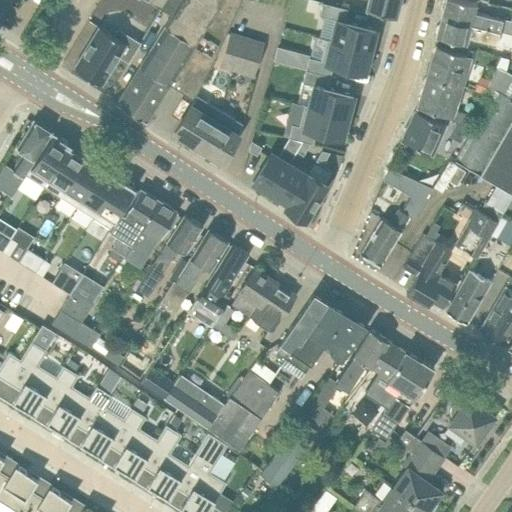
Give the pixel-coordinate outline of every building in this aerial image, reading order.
[(0,0),(0,18),(11,0),(0,0)] [(166,0),(161,8),(172,15),(117,102),(146,121),(147,118),(150,118),(155,111),(153,109),(170,84),(194,99),(197,95),(204,82),(215,54),(240,1),(240,0),(166,0)] [(166,0),(147,0),(161,8),(166,0)] [(399,0),(367,0),(366,8),(396,16),(399,0)] [(511,33),(511,20),(474,11),(476,3),(464,0),(442,0),(443,0),(442,5),(443,8),(441,15),(511,33)] [(347,7),(323,1),(319,14),(336,19),(331,39),(370,49),(376,28),(344,20),(347,7)] [(511,33),(441,15),(439,22),(437,25),(436,30),(437,33),(436,35),(466,43),(468,35),(511,46),(511,33)] [(117,27),(113,34),(99,26),(74,67),(88,75),(87,78),(96,84),(97,81),(101,83),(118,55),(128,62),(140,41),(117,27)] [(237,69),(248,38),(232,33),(222,64),(237,69)] [(248,38),(237,69),(252,74),(262,43),(248,38)] [(326,60),(309,56),(306,69),(330,75),(333,63),(365,71),(370,49),(331,39),(326,60)] [(467,53),(435,43),(430,62),(427,66),(426,72),(426,74),(458,84),(467,53)] [(511,73),(498,67),(491,80),(484,94),(490,97),(473,127),(470,125),(469,127),(461,141),(453,157),(455,158),(454,159),(497,183),(487,201),(485,199),(479,209),(475,207),(474,208),(475,208),(475,207),(497,220),(502,212),(511,195),(511,73)] [(330,75),(306,69),(302,82),(314,84),(309,105),(329,110),(333,111),(348,115),(353,93),(327,87),(330,75)] [(458,84),(426,74),(425,76),(422,80),(422,86),(416,104),(448,114),(458,84)] [(481,74),(473,88),(484,94),(491,80),(481,74)] [(197,95),(194,99),(174,131),(198,146),(221,109),(197,95)] [(303,126),(292,123),(288,136),(293,138),(302,140),(310,142),(313,143),(316,130),(342,137),(348,115),(333,111),(329,110),(309,105),(303,126)] [(445,122),(415,108),(407,124),(405,127),(402,132),(402,136),(401,137),(432,152),(445,122)] [(243,123),(221,109),(198,146),(222,161),(239,133),(238,133),(243,123)] [(457,121),(457,122),(469,127),(470,125),(469,124),(473,113),(458,109),(454,120),(457,121)] [(51,131),(33,120),(16,147),(24,152),(13,169),(5,164),(0,172),(0,186),(11,194),(24,173),(51,131)] [(457,122),(450,134),(460,140),(461,141),(469,127),(457,122)] [(44,186),(71,143),(52,132),(52,131),(51,131),(24,173),(44,186)] [(293,138),(288,145),(296,150),(302,140),(293,138)] [(251,140),(249,149),(257,154),(261,146),(251,140)] [(302,140),(296,150),(303,154),(310,142),(302,140)] [(71,143),(44,186),(62,197),(89,154),(71,143)] [(321,149),(315,159),(322,163),(329,151),(321,149)] [(289,162),(270,151),(252,180),(260,185),(258,188),(269,195),(289,162)] [(89,154),(62,197),(78,207),(105,165),(89,154)] [(306,173),(289,162),(269,195),(280,202),(282,198),(288,202),(306,173)] [(105,165),(78,207),(95,218),(122,176),(105,165)] [(389,169),(384,182),(410,196),(415,199),(423,185),(389,169)] [(305,219),(327,183),(307,171),(306,173),(288,202),(285,207),(305,219)] [(122,176),(95,218),(110,227),(137,186),(122,176)] [(124,254),(158,199),(140,188),(124,213),(121,211),(110,230),(119,236),(112,246),(124,254)] [(382,217),(360,252),(380,264),(410,216),(413,218),(422,203),(410,196),(401,210),(399,208),(390,222),(382,217)] [(158,235),(161,237),(177,211),(158,199),(133,240),(124,254),(136,261),(146,245),(150,248),(158,235)] [(475,208),(474,208),(455,243),(477,256),(482,247),(497,220),(475,207),(475,208)] [(203,225),(184,213),(139,288),(147,293),(162,270),(163,271),(177,247),(186,252),(203,225)] [(511,225),(506,222),(497,237),(511,245),(511,225)] [(227,240),(208,228),(175,282),(173,280),(160,300),(176,309),(203,265),(210,269),(227,240)] [(422,232),(403,265),(416,273),(406,290),(428,303),(431,297),(443,304),(455,283),(437,272),(451,249),(422,232)] [(10,237),(2,250),(9,255),(18,241),(10,237)] [(248,253),(231,242),(221,259),(205,285),(206,286),(199,298),(196,297),(188,311),(210,325),(213,320),(224,303),(229,296),(217,288),(224,278),(230,282),(248,253)] [(27,247),(18,261),(26,265),(34,252),(27,247)] [(44,258),(35,271),(42,276),(51,262),(44,258)] [(272,279),(255,267),(231,303),(248,315),(272,279)] [(60,268),(51,282),(59,286),(67,273),(60,268)] [(491,280),(469,268),(445,310),(466,322),(491,280)] [(506,284),(479,329),(505,344),(511,331),(511,276),(506,284)] [(272,279),(248,315),(272,331),(296,294),(272,279)] [(85,294),(74,287),(61,309),(82,321),(95,300),(94,299),(100,290),(91,285),(85,294)] [(288,352),(291,354),(327,302),(313,293),(278,345),(288,352)] [(321,346),(344,312),(327,302),(299,343),(291,354),(288,352),(284,357),(305,370),(307,366),(321,346)] [(234,309),(224,303),(213,320),(235,334),(238,330),(225,322),(234,309)] [(92,347),(100,333),(82,321),(61,309),(61,308),(52,322),(92,347)] [(341,360),(367,326),(344,312),(321,346),(341,360)] [(21,359),(7,380),(19,388),(12,400),(22,406),(33,413),(34,414),(42,402),(55,380),(54,379),(57,375),(38,364),(47,349),(45,348),(56,332),(42,323),(20,358),(21,359)] [(387,338),(370,328),(336,381),(340,384),(347,388),(364,362),(369,365),(387,338)] [(387,338),(369,365),(387,377),(375,396),(387,404),(372,429),(386,438),(407,404),(409,405),(421,387),(434,367),(421,359),(405,349),(404,350),(387,338)] [(9,351),(0,365),(0,376),(7,380),(21,359),(20,358),(9,351)] [(69,357),(64,365),(75,371),(80,364),(69,357)] [(55,380),(42,402),(53,409),(46,421),(56,427),(67,434),(68,435),(75,423),(89,401),(87,400),(90,396),(71,385),(78,374),(75,371),(64,365),(63,365),(57,375),(54,379),(55,380)] [(268,384),(248,368),(235,386),(236,386),(224,402),(207,427),(238,449),(279,391),(269,383),(268,384)] [(173,383),(163,397),(178,407),(186,412),(191,416),(207,427),(224,402),(208,391),(181,372),(173,383)] [(336,381),(328,376),(298,415),(300,416),(259,472),(273,482),(317,428),(320,431),(333,414),(322,406),(340,384),(336,381)] [(89,401),(75,423),(87,430),(79,442),(90,448),(100,455),(102,456),(109,444),(122,422),(121,421),(124,417),(105,405),(112,395),(97,385),(90,396),(87,400),(89,401)] [(468,396),(465,401),(464,401),(461,400),(457,401),(454,403),(451,405),(450,410),(451,414),(453,417),(450,422),(476,441),(494,415),(483,407),(485,403),(473,395),(471,398),(468,396)] [(137,397),(131,407),(141,413),(147,403),(137,397)] [(122,422),(109,444),(120,451),(113,463),(123,469),(134,476),(135,477),(142,465),(156,443),(155,442),(157,438),(138,427),(145,416),(141,413),(131,407),(130,406),(124,417),(121,421),(122,422)] [(174,413),(167,424),(175,429),(182,418),(174,413)] [(156,443),(142,465),(154,472),(147,484),(157,490),(167,497),(169,498),(176,486),(190,464),(188,463),(191,459),(172,448),(181,433),(175,429),(167,424),(166,424),(157,438),(155,442),(156,443)] [(396,441),(411,451),(435,469),(444,456),(405,428),(396,441)] [(190,464),(176,486),(187,493),(180,505),(190,511),(191,511),(209,511),(214,505),(212,504),(219,492),(226,481),(209,471),(227,443),(208,432),(191,459),(188,463),(190,464)] [(427,480),(435,469),(411,451),(402,464),(407,468),(393,487),(428,511),(430,511),(438,501),(434,499),(441,490),(427,480)] [(0,491),(10,476),(8,475),(0,469),(0,462),(4,456),(0,453),(0,491)] [(10,476),(0,491),(0,500),(15,509),(13,511),(33,511),(43,497),(42,496),(30,489),(38,477),(28,471),(17,464),(16,463),(8,475),(10,476)] [(43,497),(33,511),(67,511),(64,510),(71,498),(61,492),(50,485),(49,484),(42,496),(43,497)] [(428,511),(393,487),(383,501),(365,489),(353,506),(361,511),(428,511)] [(219,492),(212,504),(214,505),(225,511),(233,500),(219,492)]
